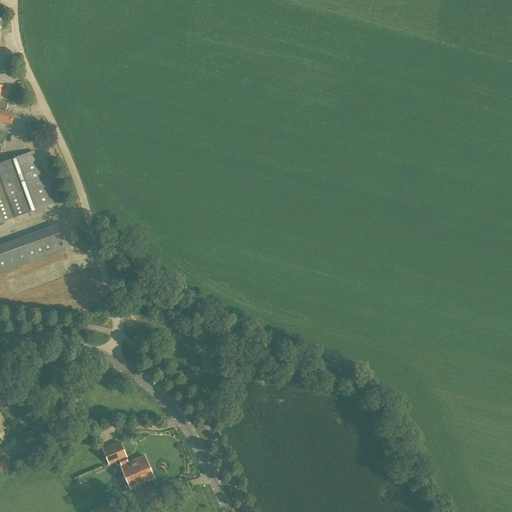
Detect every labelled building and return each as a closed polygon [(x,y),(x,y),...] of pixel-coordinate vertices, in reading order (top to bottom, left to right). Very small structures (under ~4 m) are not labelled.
[(0,120),(10,123),(13,113),(5,111),(7,103),(0,101),(0,91),(2,86),(0,85),(0,120)] [(0,223),(53,204),(34,151),(0,163),(0,223)] [(0,271),(64,249),(55,225),(21,237),(0,244),(0,271)] [(110,463),(118,460),(130,488),(153,478),(143,455),(128,462),(119,441),(103,448),(110,463)] [(51,453),(57,464),(63,461),(57,450),(51,453)] [(0,469),(6,472),(13,460),(0,453),(0,469)] [(90,510),(90,511),(117,511),(112,501),(90,510)]
